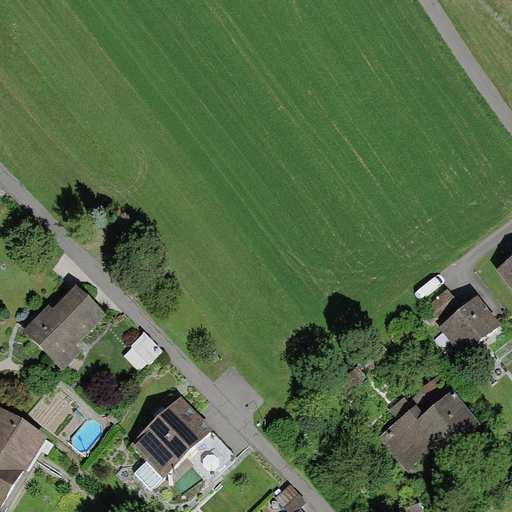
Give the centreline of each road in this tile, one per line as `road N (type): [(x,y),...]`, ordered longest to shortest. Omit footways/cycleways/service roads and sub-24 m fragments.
road 1 (residential): [(325,511),(0,171)]
road 2 (residential): [(428,0),(511,126)]
